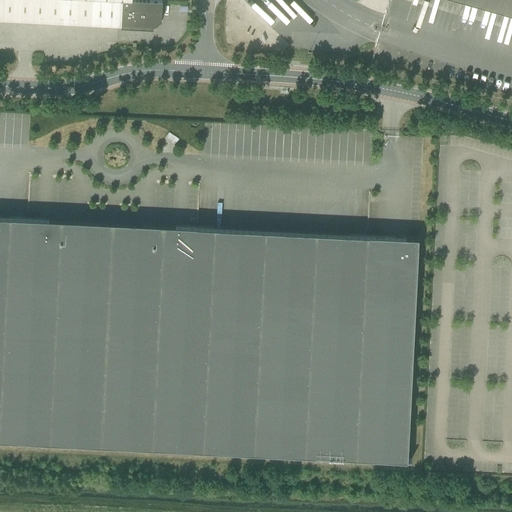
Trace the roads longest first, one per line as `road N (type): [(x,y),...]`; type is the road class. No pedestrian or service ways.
road 1 (tertiary): [(511,122),(392,90),(205,72)]
road 2 (tertiary): [(205,72),(138,70),(66,90),(0,86)]
